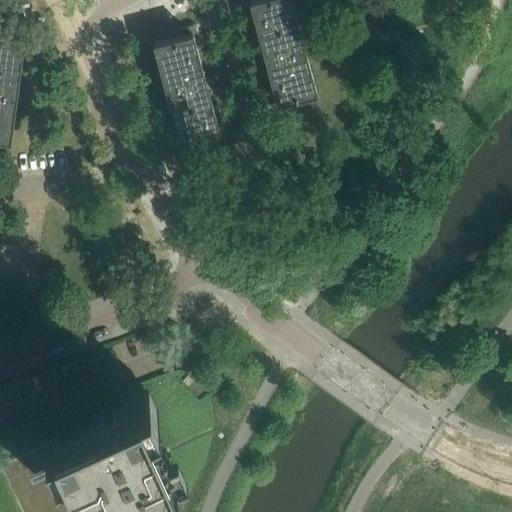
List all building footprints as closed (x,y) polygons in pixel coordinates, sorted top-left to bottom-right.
[(316,92),(298,24),(291,0),(250,0),(277,101),(272,103),(274,110),(299,103),(297,97),(316,92)] [(220,134),(193,32),(197,31),(195,24),(171,30),(173,37),(153,42),(181,144),(220,134)] [(0,138),(10,140),(25,35),(0,31),(0,138)] [(95,511),(178,474),(138,388),(106,403),(56,426),(52,428),(57,439),(91,511),(95,511)] [(91,511),(57,439),(0,465),(0,467),(20,511),(91,511)]
